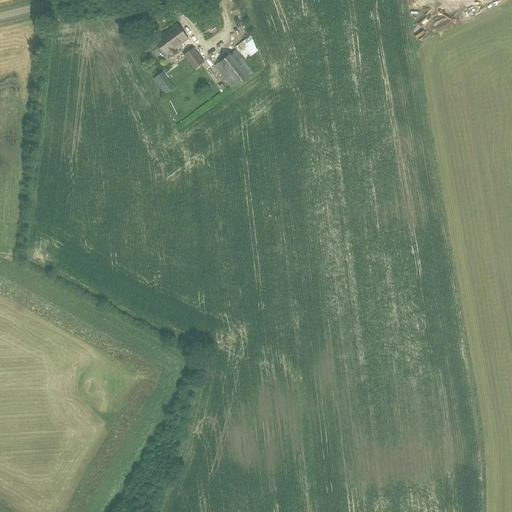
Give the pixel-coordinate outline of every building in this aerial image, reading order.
[(237,23),(246,20),(238,0),(230,0),(237,23)] [(172,57),(178,52),(175,48),(188,38),(178,24),(156,41),(167,54),(169,53),(172,57)] [(248,59),(263,52),(256,36),(241,43),(248,59)] [(194,69),(205,61),(194,47),(184,55),(194,69)] [(233,88),(253,73),(236,50),(216,66),(233,88)]
